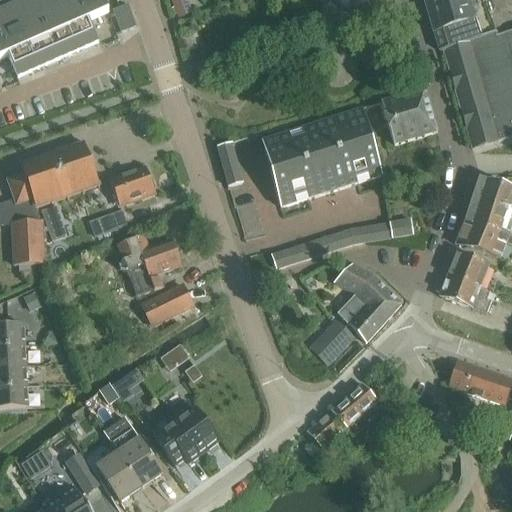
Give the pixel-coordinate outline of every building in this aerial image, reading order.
[(53,0),(33,0),(30,1),(58,64),(78,55),(53,0)] [(77,0),(53,0),(78,55),(98,47),(88,25),(77,0)] [(102,0),(77,0),(88,25),(109,16),(102,0)] [(185,0),(170,0),(178,20),(191,15),(185,0)] [(348,0),(353,10),(372,0),(348,0)] [(473,0),(423,0),(428,14),(473,0)] [(489,19),(483,0),(473,0),(428,14),(434,35),(477,21),(477,22),(489,19)] [(16,8),(10,10),(38,73),(58,64),(30,1),(16,8)] [(132,19),(128,7),(120,11),(124,22),(132,19)] [(10,10),(0,14),(0,40),(8,59),(18,81),(38,73),(10,10)] [(124,22),(120,11),(113,13),(117,25),(124,22)] [(132,19),(124,22),(129,33),(136,30),(132,19)] [(494,36),(489,19),(477,22),(477,21),(434,35),(440,53),(494,36)] [(129,33),(124,22),(117,25),(121,36),(129,33)] [(248,42),(254,56),(281,45),(275,31),(248,42)] [(511,34),(496,39),(496,36),(494,36),(440,53),(439,53),(439,55),(443,53),(472,152),(511,139),(511,34)] [(0,40),(0,62),(8,59),(0,40)] [(394,147),(437,135),(424,92),(382,104),(394,147)] [(382,179),(363,112),(262,144),(281,211),(382,179)] [(98,189),(83,146),(19,169),(23,179),(7,185),(15,209),(0,209),(0,229),(11,228),(13,270),(44,268),(41,227),(39,226),(34,212),(98,189)] [(221,160),(234,156),(232,147),(218,150),(221,160)] [(240,177),(234,156),(221,160),(226,180),(240,177)] [(153,197),(145,173),(123,180),(122,178),(110,183),(119,209),(153,197)] [(226,180),(229,190),(242,186),(240,177),(226,180)] [(511,182),(507,183),(503,193),(478,184),(472,202),(511,214),(511,182)] [(511,214),(472,202),(465,225),(511,241),(511,240),(508,239),(511,226),(511,214)] [(111,223),(107,212),(88,218),(92,230),(111,223)] [(411,223),(390,227),(392,241),(413,237),(411,223)] [(511,241),(465,225),(464,225),(456,249),(498,264),(504,247),(511,249),(511,241)] [(380,228),(383,242),(392,241),(390,227),(380,228)] [(380,228),(359,232),(362,246),(383,242),(380,228)] [(353,247),(362,246),(359,232),(350,234),(353,247)] [(340,237),(345,250),(353,247),(350,234),(340,237)] [(340,237),(320,243),(325,257),(345,250),(340,237)] [(149,253),(144,240),(118,250),(123,265),(121,270),(120,270),(121,273),(122,273),(127,275),(137,301),(163,291),(158,278),(180,270),(171,245),(149,253)] [(325,257),(320,243),(311,246),(315,260),(325,257)] [(311,246),(301,249),(306,263),(315,260),(311,246)] [(301,249),(281,256),(286,269),(306,263),(301,249)] [(286,269),(281,256),(272,259),(276,273),(286,269)] [(479,292),(487,269),(456,258),(447,280),(479,292)] [(374,281),(373,280),(354,270),(336,289),(356,300),(374,281)] [(479,292),(447,280),(440,301),(486,318),(490,306),(485,304),(488,296),(479,292)] [(403,309),(374,281),(356,300),(385,327),(403,309)] [(183,288),(143,307),(154,329),(193,310),(183,288)] [(35,297),(24,301),(30,315),(41,311),(35,297)] [(385,327),(356,300),(338,318),(366,346),(385,327)] [(336,325),(311,352),(329,369),(354,342),(336,325)] [(0,351),(25,351),(24,329),(0,330),(0,351)] [(0,372),(26,371),(25,351),(0,351),(0,372)] [(179,369),(170,358),(158,365),(166,377),(179,369)] [(511,381),(459,363),(449,391),(504,410),(506,402),(511,404),(511,381)] [(0,392),(26,391),(26,371),(0,372),(0,392)] [(140,387),(134,379),(115,393),(120,401),(140,387)] [(385,414),(363,389),(333,415),(347,432),(348,432),(355,440),(385,414)] [(0,414),(27,413),(26,391),(0,392),(0,414)] [(391,405),(404,419),(414,410),(401,396),(391,405)] [(102,397),(86,409),(93,420),(110,408),(102,397)] [(219,447),(189,405),(169,419),(199,461),(219,447)] [(347,432),(333,415),(309,436),(316,445),(306,454),(313,461),(323,452),(323,453),(347,432)] [(199,461),(169,419),(150,432),(176,470),(186,463),(189,468),(199,461)] [(509,444),(511,436),(511,425),(500,421),(493,438),(509,444)] [(132,432),(111,447),(118,457),(141,491),(163,477),(139,442),(132,432)] [(141,491),(118,457),(97,472),(120,506),(141,491)] [(79,458),(67,466),(87,496),(99,489),(79,458)] [(61,502),(46,511),(87,511),(73,489),(72,490),(59,499),(61,502)]
